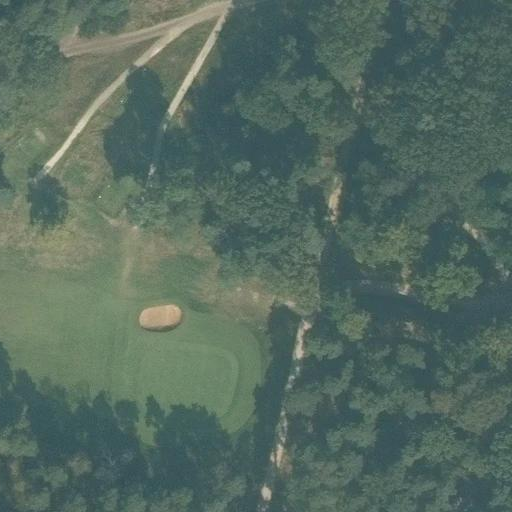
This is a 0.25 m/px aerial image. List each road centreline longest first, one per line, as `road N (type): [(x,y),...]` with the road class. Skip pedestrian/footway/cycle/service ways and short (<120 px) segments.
road 1 (track): [(378,0),(264,511)]
road 2 (track): [(48,56),(294,0)]
road 3 (track): [(323,262),(511,327),(504,279)]
road 4 (track): [(511,279),(504,279),(359,103)]
